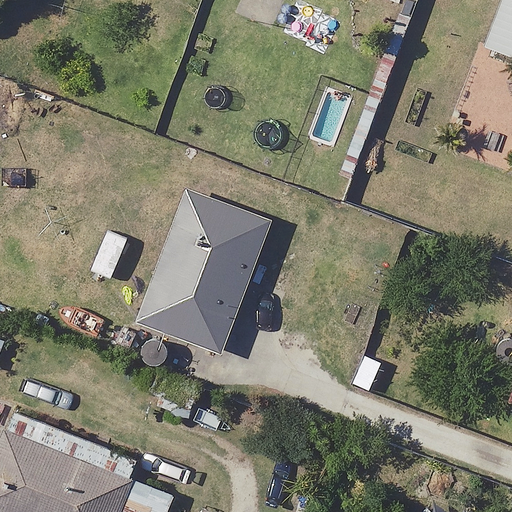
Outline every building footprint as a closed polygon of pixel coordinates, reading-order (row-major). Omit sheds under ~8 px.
[(279,0),(248,0),(245,9),(273,19),(279,0)] [(511,0),(472,0),(443,82),(511,107),(511,0)] [(511,139),(485,212),(511,221),(511,139)] [(273,214),(188,182),(137,317),(222,349),(273,214)] [(119,511),(135,474),(5,423),(0,435),(0,511),(119,511)] [(199,457),(156,445),(149,467),(193,480),(199,457)]
